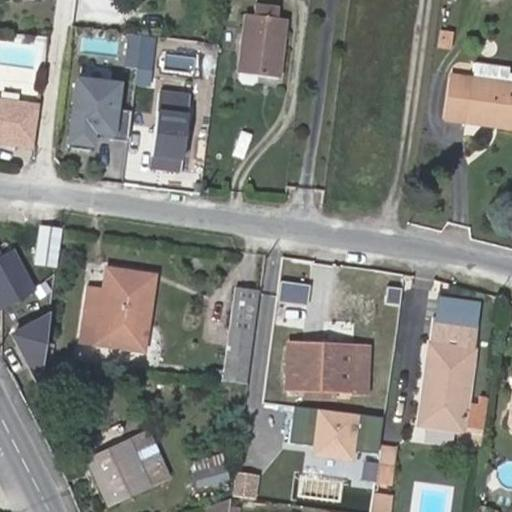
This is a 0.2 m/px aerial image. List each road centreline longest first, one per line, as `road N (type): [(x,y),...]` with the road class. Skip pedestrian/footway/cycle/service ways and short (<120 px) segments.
road 1 (residential): [(511,264),(0,194)]
road 2 (track): [(387,243),(426,0)]
